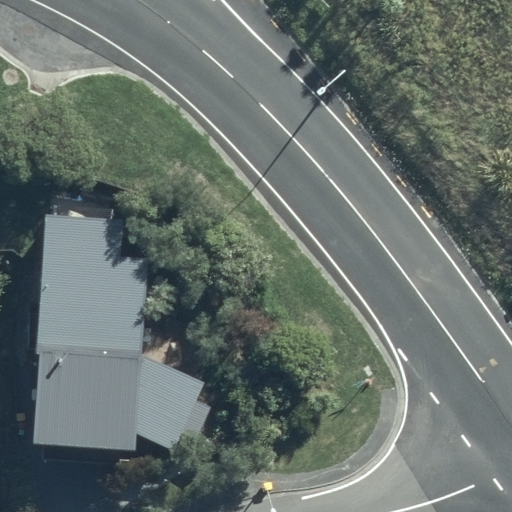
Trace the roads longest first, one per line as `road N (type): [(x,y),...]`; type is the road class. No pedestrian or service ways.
road 1 (secondary): [(511,424),(301,147),(237,80),(129,0)]
road 2 (residential): [(511,479),(378,511)]
